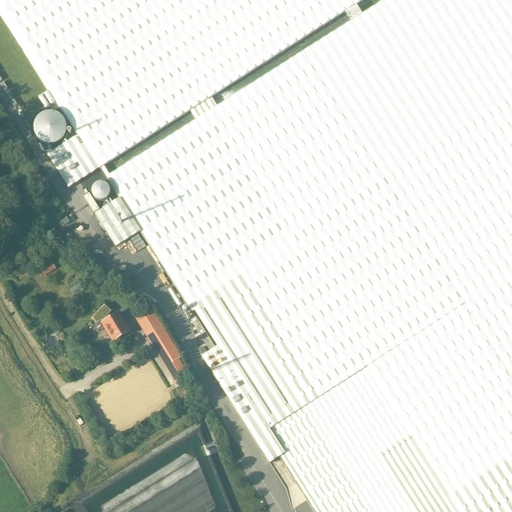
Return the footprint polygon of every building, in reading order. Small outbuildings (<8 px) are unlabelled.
[(0,0),(0,10),(78,133),(47,153),(69,188),(99,169),(103,166),(190,111),(211,98),(364,0),(0,0)] [(196,121),(110,176),(103,166),(99,169),(118,199),(94,214),(115,248),(143,230),(217,347),(201,357),(269,464),(279,457),(313,511),(499,511),(511,504),(511,0),(386,0),(217,108),(196,121)] [(211,98),(190,111),(196,121),(217,108),(211,98)] [(37,137),(43,141),(48,142),(54,142),(59,139),(63,135),(65,130),(65,123),(62,117),(57,113),(51,111),(45,111),(39,114),(35,119),(33,125),(34,132),(37,137)] [(100,183),(98,184),(97,184),(96,185),(94,186),(93,187),(93,189),(92,190),(92,192),(92,193),(92,195),(93,197),(93,198),(95,199),(96,200),(97,201),(99,201),(100,202),(102,202),(103,201),(105,201),(106,200),(108,199),(109,198),(109,196),(110,195),(110,193),(110,192),(110,190),(109,189),(109,187),(107,186),(106,185),(105,184),(103,184),(102,183),(100,183)] [(37,194),(37,197),(39,199),(42,200),(45,199),(46,196),(46,193),(44,191),(41,191),(39,192),(37,194)] [(67,218),(60,223),(62,227),(70,222),(67,218)] [(50,262),(34,268),(38,278),(54,272),(50,262)] [(72,297),(84,291),(80,283),(68,289),(72,297)] [(103,323),(108,320),(106,318),(111,312),(104,306),(92,319),(96,325),(102,321),(103,323)] [(180,358),(150,310),(136,318),(176,383),(187,376),(187,375),(177,360),(180,358)] [(103,323),(102,324),(113,341),(129,331),(118,314),(108,320),(103,323)] [(215,348),(208,338),(203,341),(210,351),(215,348)]
